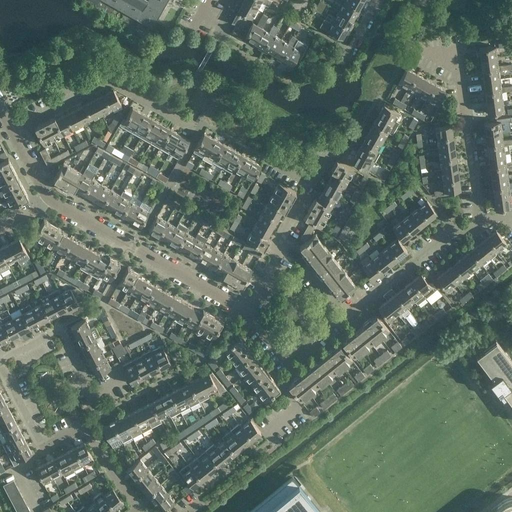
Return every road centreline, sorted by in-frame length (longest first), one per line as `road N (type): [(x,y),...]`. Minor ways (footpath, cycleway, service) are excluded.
road 1 (residential): [(247,308),(287,357),(456,230),(479,229),(478,220)]
road 2 (residential): [(478,220),(460,66),(414,45),(406,28),(421,0)]
road 3 (residential): [(247,308),(50,202)]
road 4 (residential): [(202,124),(183,123),(108,82),(13,128)]
road 5 (residential): [(84,425),(103,411),(59,328),(0,357)]
road 6 (residential): [(247,308),(311,182)]
